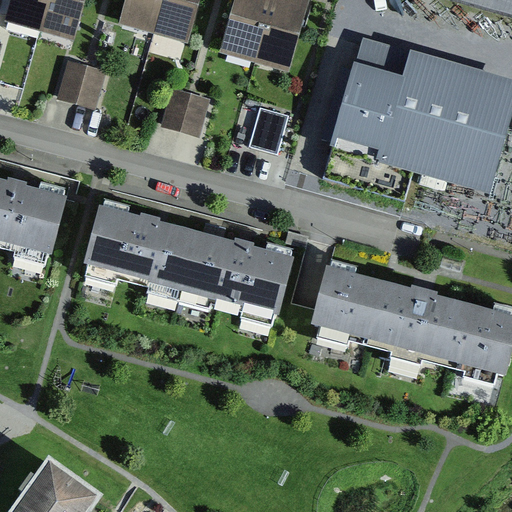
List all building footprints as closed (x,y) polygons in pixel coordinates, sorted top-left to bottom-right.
[(88,0),(12,0),(6,24),(76,43),(88,0)] [(201,0),(128,0),(121,27),(188,46),(201,0)] [(312,3),(299,0),(238,0),(222,57),(289,75),(312,3)] [(511,0),(449,0),(511,19),(511,0)] [(488,202),(511,119),(511,90),(362,48),(330,158),(418,183),(488,202)] [(111,73),(72,63),(62,101),(97,113),(111,73)] [(215,101),(175,92),(163,130),(203,141),(215,101)] [(295,123),(272,117),(264,151),(284,158),(295,123)] [(63,199),(0,183),(0,249),(49,264),(63,199)] [(288,262),(99,212),(83,269),(274,320),(288,262)] [(506,378),(511,351),(511,316),(329,271),(314,328),(506,378)] [(88,511),(95,503),(40,465),(7,511),(88,511)]
